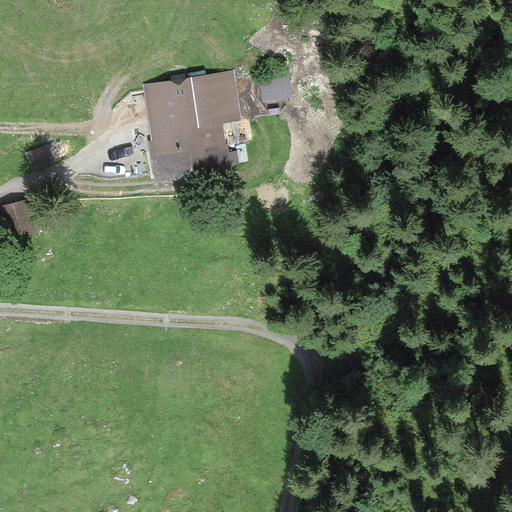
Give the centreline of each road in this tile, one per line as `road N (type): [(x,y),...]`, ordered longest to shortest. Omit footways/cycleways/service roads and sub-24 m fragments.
road 1 (track): [(288,511),(316,421),(318,372),(304,347),(271,330),(0,313)]
road 2 (track): [(0,204),(144,135),(0,127)]
